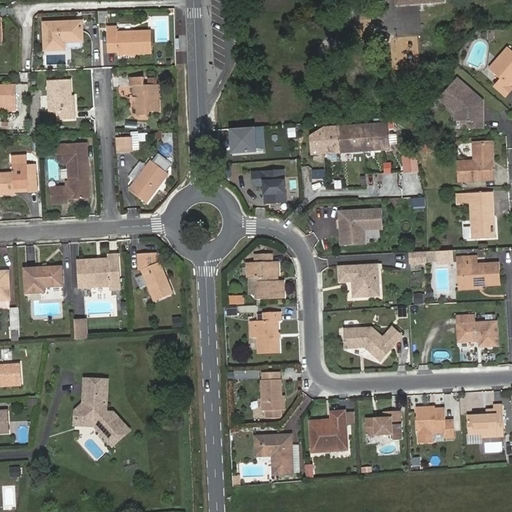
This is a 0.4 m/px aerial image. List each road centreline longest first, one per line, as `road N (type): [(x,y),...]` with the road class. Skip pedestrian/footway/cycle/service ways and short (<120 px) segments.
road 1 (residential): [(511,377),(344,387),(326,378),(315,358),(304,249),(289,234),(234,226)]
road 2 (tertiary): [(205,251),(217,511)]
road 3 (tertiary): [(193,0),(202,191)]
road 4 (residential): [(101,75),(109,227)]
